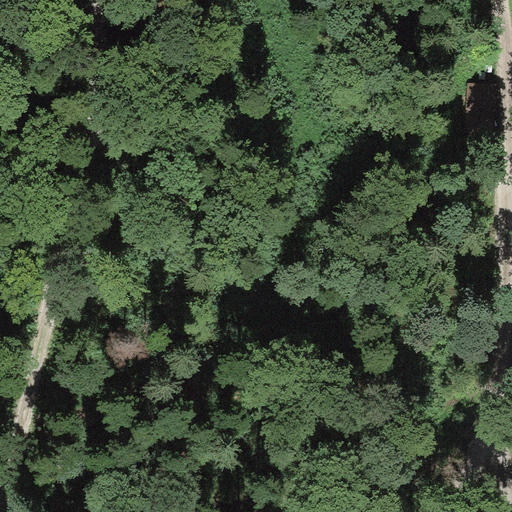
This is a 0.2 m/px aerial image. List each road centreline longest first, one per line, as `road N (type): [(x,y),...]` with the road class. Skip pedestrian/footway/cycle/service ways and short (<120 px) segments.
road 1 (track): [(19,511),(91,133),(83,0)]
road 2 (track): [(511,305),(495,413),(442,511)]
